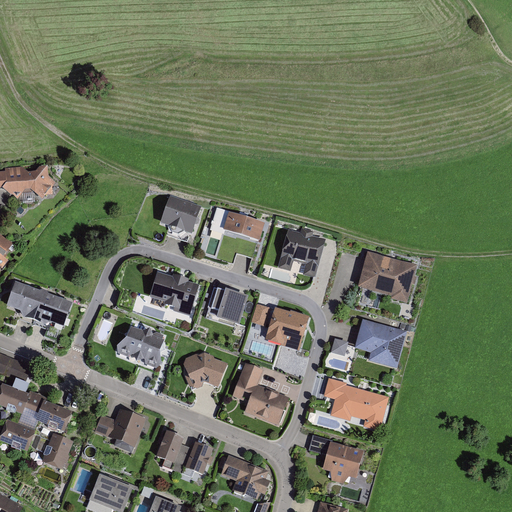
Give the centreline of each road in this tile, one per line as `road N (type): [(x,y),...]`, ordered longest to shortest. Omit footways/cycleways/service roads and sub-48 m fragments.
road 1 (track): [(0,58),(34,116),(86,152),(156,184),(413,251),(511,252)]
road 2 (residential): [(277,453),(297,424),(320,337),(320,321),(305,301),(131,252),(109,269),(70,369)]
road 3 (residential): [(277,453),(70,369)]
